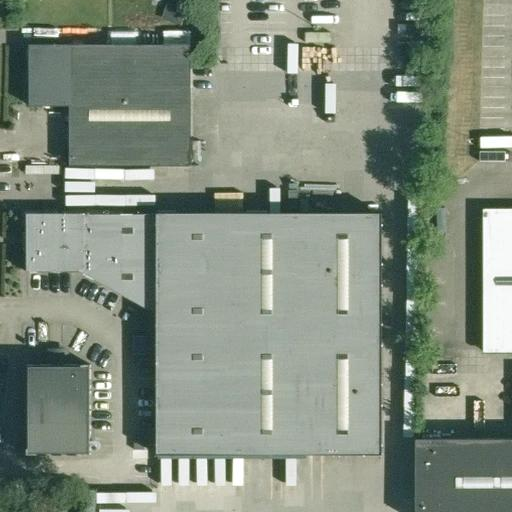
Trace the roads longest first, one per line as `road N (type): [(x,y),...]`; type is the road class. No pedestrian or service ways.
road 1 (unknown): [(388,500),(386,201),(363,160)]
road 2 (unknown): [(0,304),(80,307),(117,332),(130,357),(112,461)]
